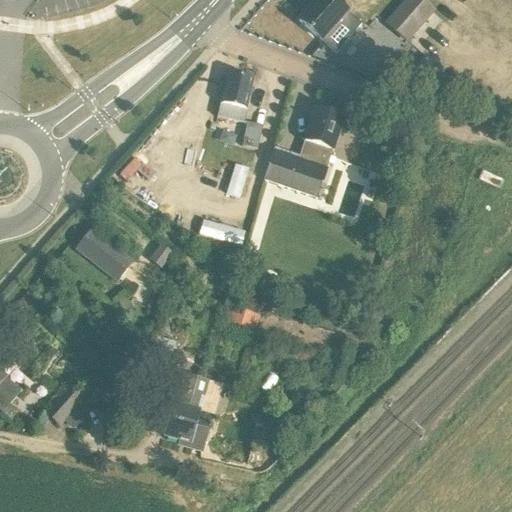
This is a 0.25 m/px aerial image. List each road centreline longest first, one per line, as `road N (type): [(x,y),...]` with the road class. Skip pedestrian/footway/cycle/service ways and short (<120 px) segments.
road 1 (unclassified): [(511,145),(223,36),(201,15)]
road 2 (unclassified): [(178,471),(0,435)]
road 3 (secondary): [(49,162),(176,41)]
road 4 (secondary): [(176,41),(27,132)]
